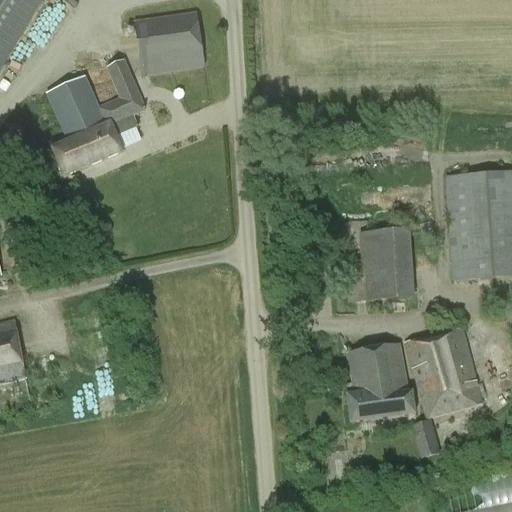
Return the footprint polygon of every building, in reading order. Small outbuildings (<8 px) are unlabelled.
[(0,0),(0,77),(47,0),(0,0)] [(197,15),(134,24),(141,79),(204,70),(197,15)] [(123,154),(117,142),(126,139),(129,146),(141,141),(133,119),(145,114),(124,62),(106,70),(119,101),(98,109),(85,79),(45,99),(65,144),(51,150),(63,178),(123,154)] [(511,174),(445,179),(452,285),(511,280),(511,174)] [(409,232),(358,236),(361,274),(345,275),(348,306),(414,302),(409,232)] [(0,325),(0,411),(30,404),(15,322),(0,325)] [(422,413),(425,424),(483,406),(463,331),(404,347),(422,413)] [(412,392),(409,392),(399,347),(345,357),(351,386),(344,387),(347,399),(349,425),(414,419),(412,392)] [(439,456),(430,424),(411,429),(420,461),(439,456)] [(511,511),(511,477),(459,487),(462,505),(444,508),(445,511),(511,511)]
